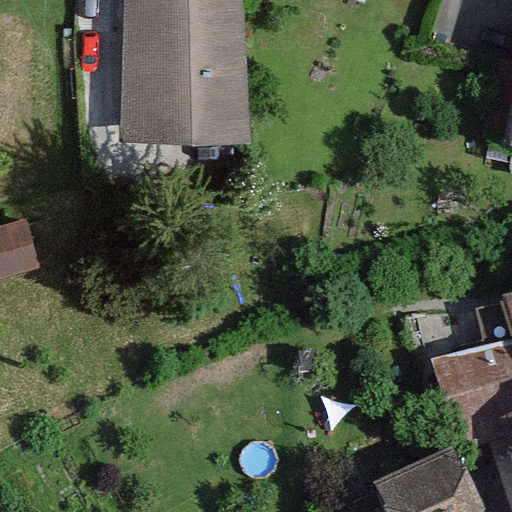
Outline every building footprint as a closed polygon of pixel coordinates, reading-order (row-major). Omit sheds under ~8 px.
[(243,0),(125,0),(128,133),(246,131),(243,0)] [(511,70),(498,144),(511,145),(511,70)] [(31,214),(0,221),(0,275),(43,266),(31,214)] [(511,295),(499,301),(511,347),(432,369),(465,456),(491,444),(511,497),(511,295)] [(473,511),(445,452),(363,490),(373,511),(473,511)]
